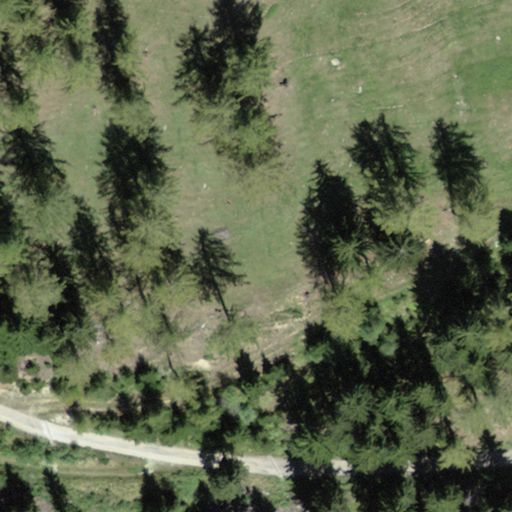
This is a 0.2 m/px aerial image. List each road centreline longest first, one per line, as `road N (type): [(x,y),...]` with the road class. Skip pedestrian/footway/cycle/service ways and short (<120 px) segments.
road 1 (track): [(511,458),(309,469),(177,456)]
road 2 (track): [(177,456),(0,414)]
road 3 (track): [(0,460),(128,472),(177,456)]
